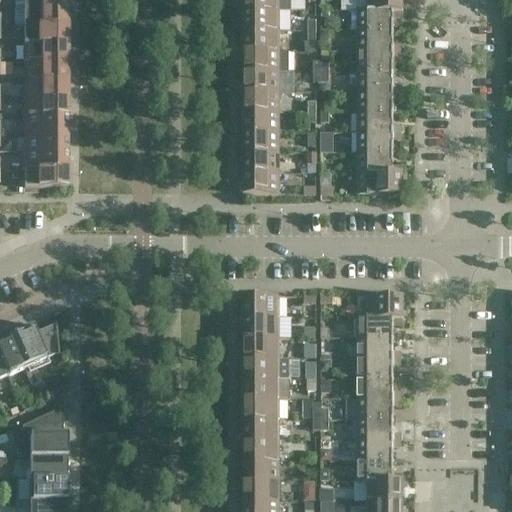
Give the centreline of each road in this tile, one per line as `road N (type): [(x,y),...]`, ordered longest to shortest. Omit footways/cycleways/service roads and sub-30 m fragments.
road 1 (residential): [(0,268),(83,238),(462,248)]
road 2 (residential): [(462,248),(461,13)]
road 3 (residential): [(461,474),(462,248)]
